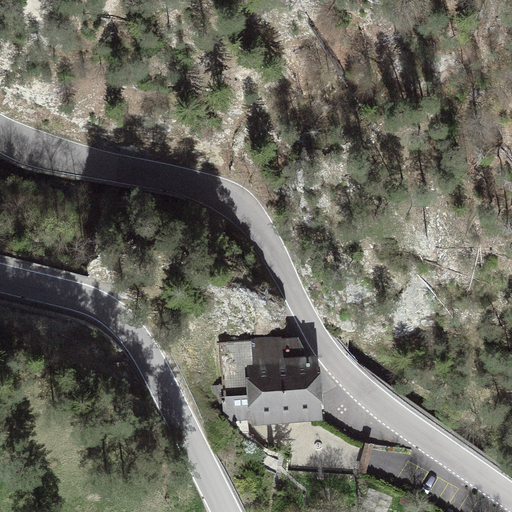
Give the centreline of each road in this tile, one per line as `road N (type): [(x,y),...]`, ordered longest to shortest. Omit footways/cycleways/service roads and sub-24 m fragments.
road 1 (secondary): [(0,130),(36,147),(227,197),(283,266),(333,361),(417,434),(511,499)]
road 2 (secondary): [(225,511),(167,388),(124,321),(83,297),(0,276)]
